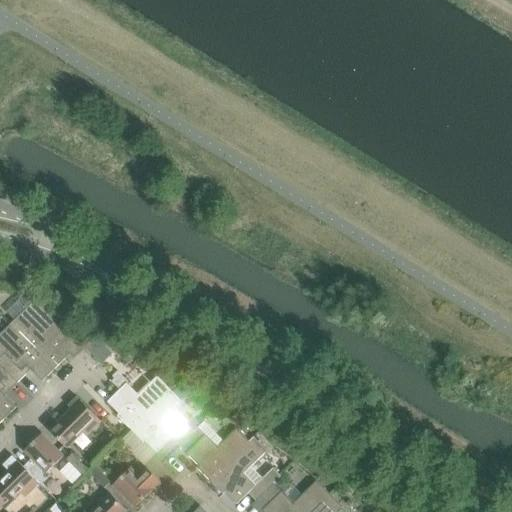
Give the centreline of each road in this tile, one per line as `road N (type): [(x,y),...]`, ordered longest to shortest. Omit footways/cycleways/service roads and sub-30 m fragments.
road 1 (tertiary): [(477,511),(105,275)]
road 2 (residential): [(0,455),(91,364)]
road 3 (tertiary): [(105,275),(63,237),(0,208)]
